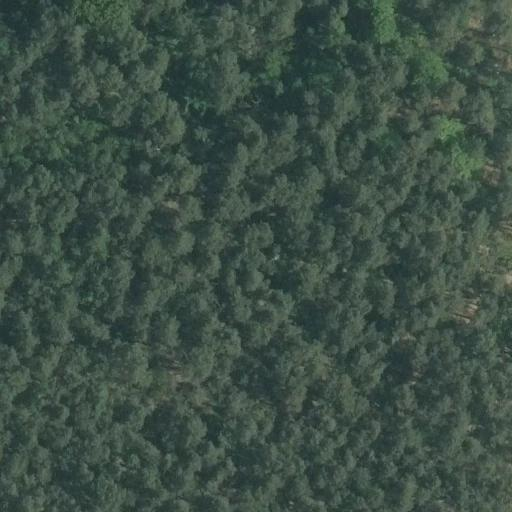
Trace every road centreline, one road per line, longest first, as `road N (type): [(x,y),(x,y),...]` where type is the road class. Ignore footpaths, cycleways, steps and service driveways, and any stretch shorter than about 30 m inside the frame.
road 1 (track): [(344,0),(498,277)]
road 2 (track): [(498,277),(290,511)]
road 3 (track): [(147,0),(0,121)]
